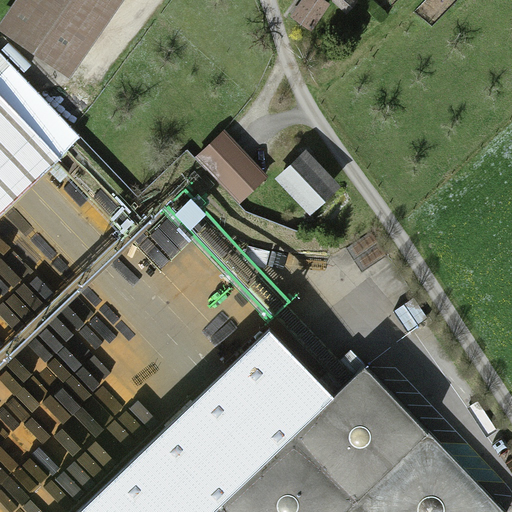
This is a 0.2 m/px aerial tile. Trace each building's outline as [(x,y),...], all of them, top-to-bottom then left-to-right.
[(25,0),(8,26),(62,63),(105,0),(25,0)] [(308,0),(297,18),(312,28),(329,4),(322,0),(308,0)] [(355,0),(335,0),(347,10),(356,1),(355,0)] [(0,213),(82,136),(0,50),(0,213)] [(264,178),(223,134),(199,156),(241,200),(264,178)] [(61,181),(69,174),(58,162),(50,170),(61,181)] [(308,162),(290,180),(309,200),(328,183),(308,162)] [(372,232),(350,246),(347,248),(363,272),(388,255),(372,232)] [(412,325),(426,315),(414,297),(400,306),(412,325)] [(507,511),(352,348),(320,378),(271,326),(74,511),(507,511)]
